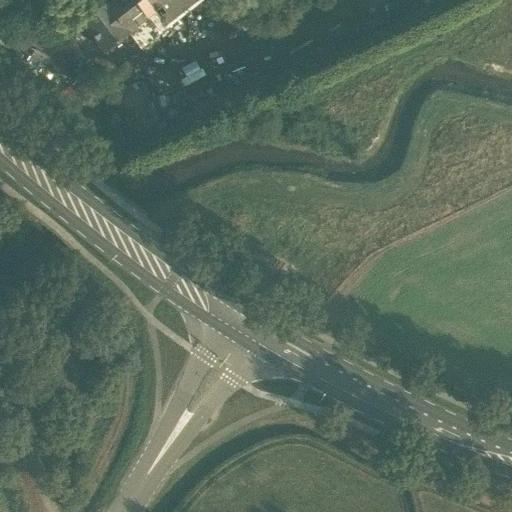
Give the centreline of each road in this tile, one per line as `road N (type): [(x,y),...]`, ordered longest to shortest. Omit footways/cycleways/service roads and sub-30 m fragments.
road 1 (primary): [(223,319),(0,142)]
road 2 (primary): [(511,460),(256,338)]
road 3 (tertiary): [(164,445),(203,411),(256,338)]
road 4 (tertiary): [(223,319),(164,445)]
road 5 (track): [(51,511),(21,390)]
